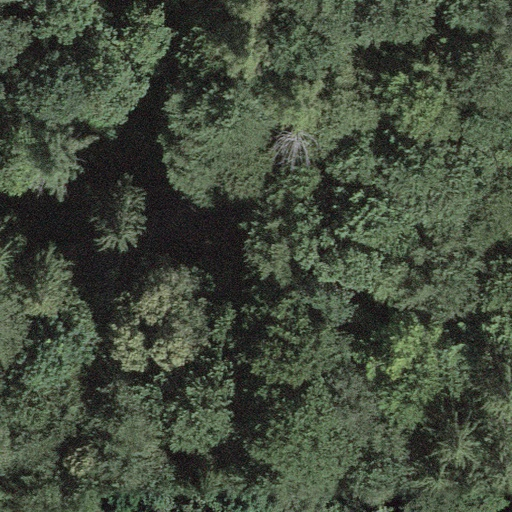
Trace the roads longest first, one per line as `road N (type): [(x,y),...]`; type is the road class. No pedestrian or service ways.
road 1 (track): [(137,511),(251,167)]
road 2 (track): [(237,197),(0,278)]
road 3 (track): [(251,167),(405,0)]
road 4 (track): [(207,0),(251,167)]
